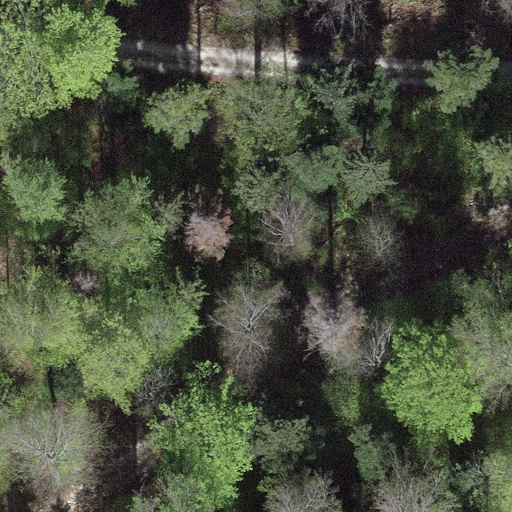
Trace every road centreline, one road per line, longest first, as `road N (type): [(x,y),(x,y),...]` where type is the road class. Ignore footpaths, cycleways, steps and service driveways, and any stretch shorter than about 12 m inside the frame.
road 1 (track): [(511,214),(381,291),(70,511)]
road 2 (track): [(0,39),(511,75)]
